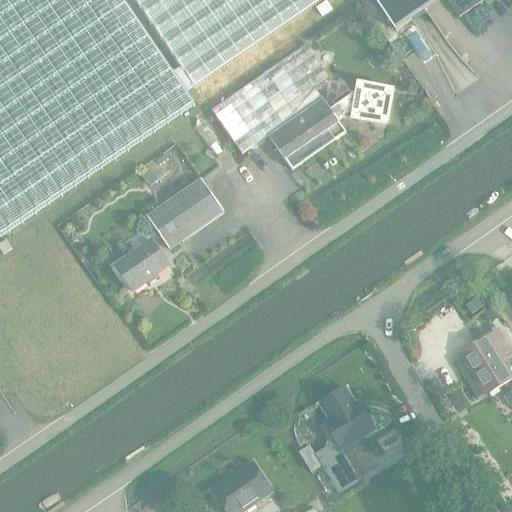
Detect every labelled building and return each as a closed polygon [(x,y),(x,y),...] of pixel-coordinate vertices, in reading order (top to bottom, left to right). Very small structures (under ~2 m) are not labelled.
[(0,0),(0,240),(195,107),(122,0),(0,0)] [(132,0),(193,89),(321,0),(132,0)] [(374,0),(395,31),(439,0),(445,0),(458,18),(484,0),(374,0)] [(305,47),(210,113),(240,156),(267,139),(291,173),(345,135),(313,90),(328,80),(305,47)] [(384,125),(390,95),(360,90),(359,96),(354,95),(334,109),(341,119),(352,112),(356,113),(354,120),(384,125)] [(164,156),(156,161),(160,166),(167,161),(164,156)] [(222,215),(200,181),(147,217),(170,251),(222,215)] [(133,293),(168,268),(150,243),(115,268),(133,293)] [(472,314),(483,307),(478,299),(467,307),(472,314)] [(491,307),(483,313),(490,324),(499,318),(491,307)] [(495,334),(486,339),(458,357),(474,382),(476,380),(486,396),(511,380),(500,361),(509,355),(495,334)] [(325,451),(314,457),(338,497),(359,484),(340,452),(373,432),(372,429),(372,422),(370,419),(363,416),(357,405),(354,406),(345,391),(319,407),(328,422),(319,429),(327,442),(325,451)] [(223,511),(248,511),(272,496),(251,465),(210,493),(223,511)]
